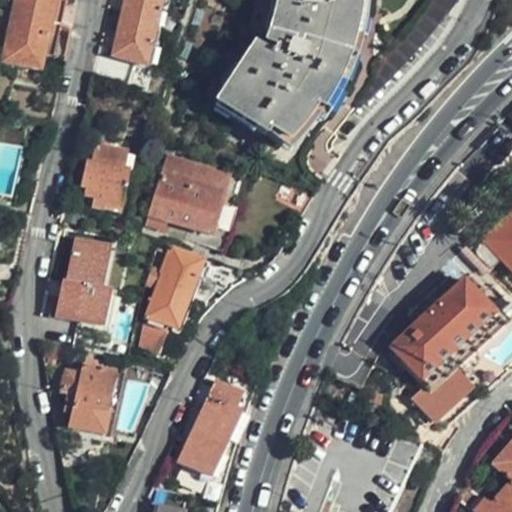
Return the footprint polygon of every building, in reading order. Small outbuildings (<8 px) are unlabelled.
[(56,52),(67,0),(15,0),(3,62),(44,72),(48,51),(56,52)] [(99,52),(96,65),(130,75),(134,63),(145,66),(162,0),(124,0),(110,55),(99,52)] [(272,0),(271,10),(261,52),(252,49),(216,105),(264,138),(267,133),(289,145),(314,109),(320,113),(337,84),(346,58),(339,55),(349,21),(356,22),(358,0),(272,0)] [(433,0),(402,38),(345,99),(354,112),(386,84),(423,48),(441,25),(459,0),(433,0)] [(511,151),(511,136),(501,124),(481,146),(499,164),(511,151)] [(31,171),(35,152),(11,148),(8,165),(31,171)] [(116,213),(127,173),(123,172),(126,156),(95,149),(91,165),(86,164),(80,186),(85,188),(83,195),(90,198),(87,206),(116,213)] [(230,178),(168,155),(145,224),(162,231),(166,221),(225,242),(238,204),(223,199),(230,178)] [(306,209),(317,191),(288,182),(281,201),(306,209)] [(511,212),(467,249),(473,256),(511,223),(511,212)] [(511,300),(511,223),(473,256),(483,267),(511,300)] [(45,317),(41,344),(70,350),(76,324),(101,330),(111,293),(102,291),(111,249),(75,241),(66,280),(62,280),(54,318),(45,317)] [(157,275),(151,291),(142,321),(167,329),(178,299),(188,302),(202,262),(165,249),(157,275)] [(212,284),(231,291),(240,270),(220,262),(212,284)] [(157,275),(146,271),(142,283),(141,288),(151,291),(157,275)] [(477,272),(464,283),(480,301),(492,290),(477,272)] [(479,303),(480,301),(464,283),(457,289),(448,280),(427,298),(436,308),(388,350),(419,385),(407,396),(433,423),(446,412),(439,406),(455,393),(460,399),(473,387),(459,371),(448,358),(493,318),(479,303)] [(511,312),(492,290),(480,301),(479,303),(493,318),(504,331),(506,328),(511,323),(511,312)] [(178,299),(167,329),(177,332),(188,302),(178,299)] [(459,371),(504,331),(493,318),(448,358),(459,371)] [(158,354),(164,333),(141,326),(140,348),(158,354)] [(155,410),(173,374),(142,367),(139,384),(131,383),(120,430),(136,434),(147,406),(155,410)] [(106,415),(114,378),(83,371),(81,378),(66,375),(61,394),(68,396),(63,415),(71,417),(68,430),(104,439),(109,416),(106,415)] [(235,413),(243,397),(215,384),(177,465),(211,479),(240,415),(235,413)] [(383,394),(370,392),(368,402),(381,405),(383,394)] [(490,506),(484,511),(511,511),(511,443),(490,467),(509,484),(490,506)] [(473,511),(484,511),(490,506),(483,500),(473,511)]
